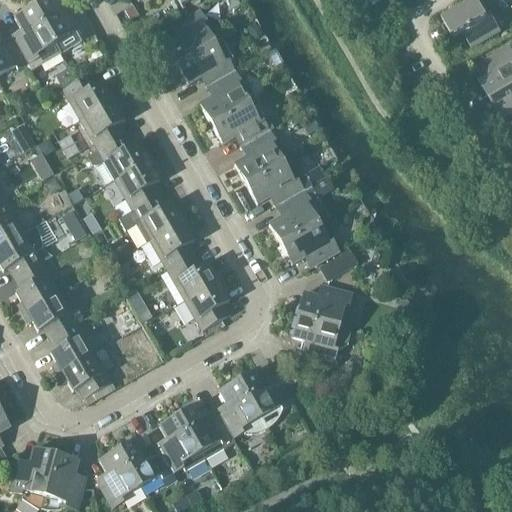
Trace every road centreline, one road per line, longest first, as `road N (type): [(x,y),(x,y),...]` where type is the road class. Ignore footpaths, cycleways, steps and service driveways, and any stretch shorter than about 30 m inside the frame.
road 1 (residential): [(0,328),(46,407),(75,418),(253,320),(256,293),(93,0)]
road 2 (residential): [(511,195),(413,29),(420,12),(442,0)]
